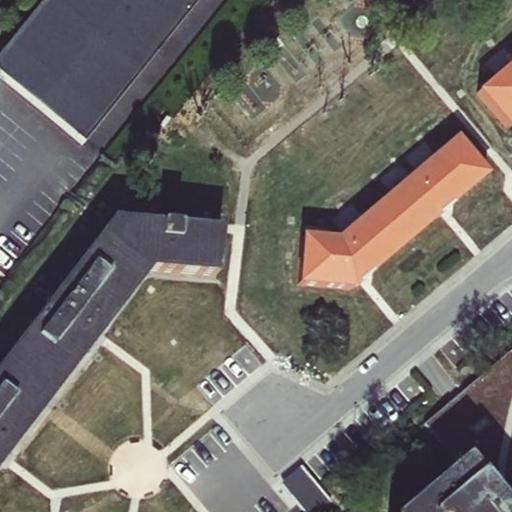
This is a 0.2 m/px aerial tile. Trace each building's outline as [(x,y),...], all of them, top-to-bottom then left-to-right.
[(40,0),(0,50),(0,79),(81,145),(197,0),(40,0)] [(511,126),(511,62),(476,94),(508,130),(511,126)] [(384,198),(416,234),(482,177),(451,140),(384,198)] [(416,234),(384,198),(334,240),(301,239),(297,287),(349,292),(416,234)] [(212,281),(217,232),(106,222),(71,267),(144,275),(212,281)] [(53,394),(144,275),(71,267),(3,356),(53,394)] [(511,351),(429,412),(483,486),(511,465),(502,454),(505,452),(486,425),(508,408),(511,413),(511,351)] [(0,463),(53,394),(3,356),(0,360),(0,463)] [(472,511),(488,498),(458,462),(397,511),(472,511)] [(500,511),(488,498),(472,511),(500,511)]
